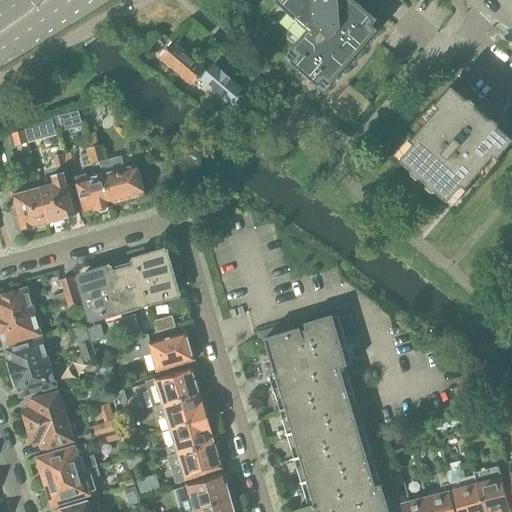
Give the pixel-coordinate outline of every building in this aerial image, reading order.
[(354,0),(273,0),(308,30),(284,58),(302,73),(297,78),(303,83),(308,78),(325,93),(383,25),(354,0)] [(173,42),(161,57),(193,85),(198,80),(200,78),(231,105),(234,101),(244,90),(243,89),(214,65),(208,72),(206,70),(173,42)] [(350,85),(331,106),(353,125),(372,104),(350,85)] [(511,144),(511,140),(478,111),(451,87),(435,105),(439,109),(411,141),(415,144),(400,161),(448,202),(462,186),(466,189),(495,157),(498,160),(511,144)] [(79,111),(69,114),(73,128),(82,126),(79,111)] [(53,118),(56,129),(62,127),(59,116),(53,118)] [(39,141),(36,126),(26,130),(29,143),(39,141)] [(25,130),(11,134),(14,147),(28,143),(25,130)] [(96,132),(86,134),(90,149),(95,148),(99,162),(107,160),(103,146),(100,146),(96,132)] [(99,162),(95,148),(90,149),(86,150),(90,164),(99,162)] [(63,153),(53,156),(56,168),(66,166),(63,153)] [(137,164),(103,174),(111,205),(145,196),(144,192),(146,189),(145,183),(142,182),(137,164)] [(55,185),(39,189),(49,224),(52,223),(55,224),(61,222),(62,220),(64,219),(65,220),(75,217),(66,183),(64,173),(52,176),(55,185)] [(87,175),(76,178),(77,181),(85,212),(94,209),(95,212),(98,211),(101,212),(107,211),(108,208),(112,207),(111,205),(103,174),(87,178),(87,175)] [(20,186),(11,188),(14,196),(13,196),(23,231),(35,228),(35,227),(36,227),(39,228),(45,227),(47,224),(49,224),(39,189),(22,194),(20,186)] [(135,262),(137,268),(148,303),(177,294),(165,253),(135,262)] [(148,303),(137,268),(111,276),(121,311),(148,303)] [(80,278),(92,319),(121,311),(111,276),(109,269),(80,278)] [(64,293),(66,303),(78,299),(72,277),(60,280),(64,293)] [(35,312),(27,288),(0,296),(0,319),(16,315),(17,317),(35,312)] [(66,303),(64,293),(52,297),(55,306),(66,303)] [(78,299),(66,303),(69,311),(80,307),(78,299)] [(0,332),(5,348),(42,337),(35,312),(17,317),(16,315),(0,319),(0,332)] [(135,314),(120,318),(124,334),(140,329),(135,314)] [(294,330),(265,339),(278,385),(273,386),(309,507),(296,511),(295,511),(389,511),(346,367),(353,364),(338,314),(304,324),(305,327),(294,330)] [(153,321),(157,333),(176,328),(172,316),(153,321)] [(87,328),(91,342),(91,341),(92,343),(106,339),(101,324),(87,328)] [(152,344),(149,335),(127,342),(132,359),(153,353),(158,370),(193,360),(186,334),(152,344)] [(7,363),(11,375),(50,363),(42,339),(9,349),(12,358),(8,359),(10,363),(7,363)] [(79,345),(82,353),(94,350),(92,343),(91,341),(91,342),(79,345)] [(96,358),(94,350),(82,353),(84,362),(96,358)] [(21,387),(23,397),(57,386),(50,363),(11,375),(14,386),(16,386),(17,389),(21,387)] [(105,390),(118,387),(112,365),(99,368),(105,390)] [(154,408),(163,405),(199,394),(192,370),(147,383),(154,408)] [(71,385),(63,388),(66,398),(74,395),(71,385)] [(128,402),(124,390),(111,394),(115,406),(128,402)] [(28,425),(28,428),(65,417),(58,394),(29,402),(32,410),(24,412),(25,416),(24,418),(25,424),(28,425)] [(207,419),(199,394),(163,405),(171,429),(207,419)] [(112,410),(110,404),(100,407),(101,413),(112,410)] [(477,412),(459,417),(463,430),(480,426),(477,412)] [(28,434),(29,439),(33,441),(34,445),(42,442),(44,449),(72,441),(65,417),(28,428),(29,431),(28,434)] [(171,429),(178,454),(214,444),(207,419),(171,429)] [(110,433),(110,432),(108,423),(94,427),(97,437),(105,434),(110,433)] [(132,426),(118,430),(121,440),(122,445),(136,440),(132,426)] [(77,433),(79,443),(93,440),(90,429),(77,433)] [(108,443),(121,440),(118,430),(110,432),(110,433),(105,434),(108,443)] [(46,483),(97,467),(94,456),(90,457),(86,444),(38,459),(46,483)] [(178,454),(186,479),(222,469),(214,444),(178,454)] [(140,455),(127,460),(130,470),(144,465),(140,455)] [(446,472),(452,492),(452,491),(458,511),(484,511),(475,474),(474,474),(475,476),(460,480),(458,469),(455,470),(454,465),(450,466),(449,461),(444,463),(446,472)] [(89,495),(88,493),(96,490),(93,478),(100,476),(97,467),(46,483),(53,506),(89,495)] [(509,511),(511,511),(502,478),(499,467),(475,474),(484,511),(509,511)] [(426,498),(429,511),(455,511),(451,492),(452,492),(446,472),(437,474),(442,494),(426,498)] [(135,484),(132,474),(119,479),(121,488),(135,484)] [(156,475),(136,481),(141,495),(161,489),(156,475)] [(191,497),(195,511),(231,501),(224,475),(173,490),(177,501),(191,497)] [(429,511),(426,498),(410,503),(405,483),(396,485),(402,511),(429,511)] [(137,491),(126,495),(129,505),(140,501),(137,491)] [(55,511),(100,511),(99,504),(93,501),(89,502),(88,502),(55,511)] [(195,511),(234,511),(231,501),(195,511)]
